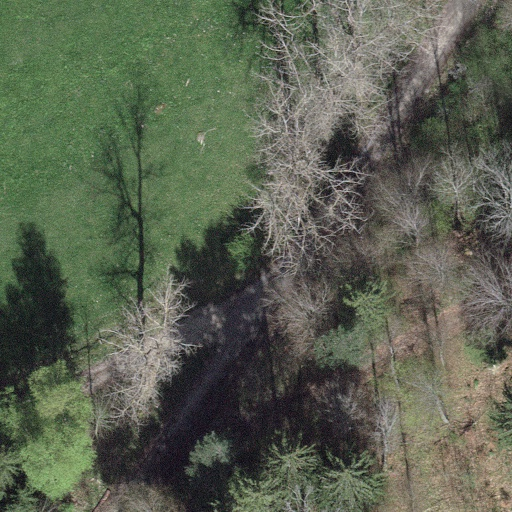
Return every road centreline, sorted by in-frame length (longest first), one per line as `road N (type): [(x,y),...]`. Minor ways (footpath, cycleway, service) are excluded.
road 1 (track): [(464,0),(256,310)]
road 2 (track): [(183,422),(233,424),(511,290)]
road 3 (track): [(0,421),(256,310)]
road 4 (track): [(256,310),(120,511)]
